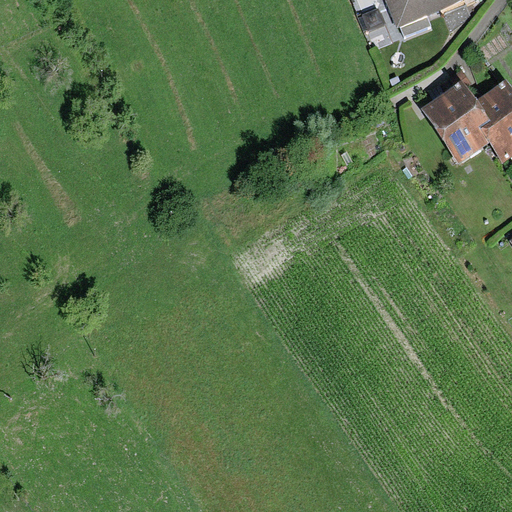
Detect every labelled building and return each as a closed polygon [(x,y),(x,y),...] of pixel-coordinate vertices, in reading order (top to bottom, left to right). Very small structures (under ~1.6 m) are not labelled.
[(384,0),(398,32),(401,31),(405,40),(431,29),(427,19),(468,2),(467,0),(384,0)] [(362,17),(368,32),(385,26),(379,10),(362,17)] [(463,86),(465,90),(472,86),(463,72),(450,80),(456,91),(463,86)] [(511,92),(507,85),(476,106),(491,129),(481,136),(490,149),(504,169),(511,163),(511,92)] [(456,91),(421,114),(458,170),(490,149),(481,136),(491,129),(476,106),(465,90),(463,86),(456,91)]
